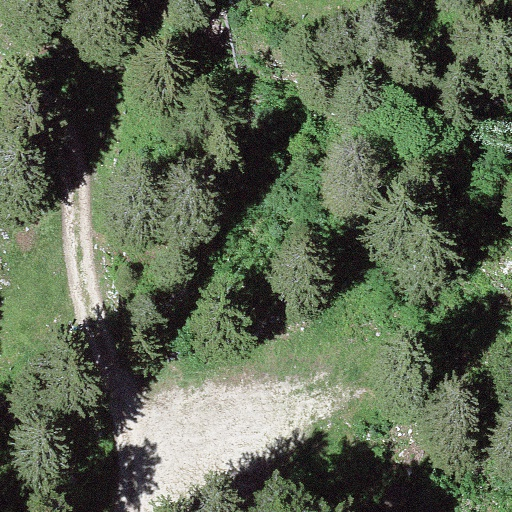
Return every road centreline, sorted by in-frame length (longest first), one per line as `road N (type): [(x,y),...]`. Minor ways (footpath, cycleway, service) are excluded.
road 1 (track): [(125,511),(123,395),(87,298),(67,172),(53,127),(36,105),(0,83)]
road 2 (track): [(163,511),(250,417)]
